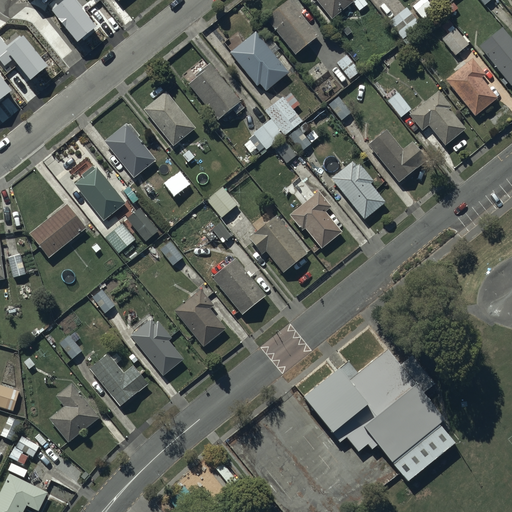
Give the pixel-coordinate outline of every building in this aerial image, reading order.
[(82,0),(47,0),(45,2),(73,37),(95,19),(81,1),(82,0)] [(288,0),(287,0),(266,19),(294,55),(319,35),(300,13),(299,13),(288,0)] [(316,0),(331,18),(353,1),(352,0),(316,0)] [(428,3),(425,0),(421,0),(412,8),(422,21),(435,11),(429,2),(428,3)] [(453,3),(446,8),(451,13),(457,8),(453,3)] [(421,26),(407,8),(388,22),(402,41),(421,26)] [(15,9),(0,20),(0,28),(27,62),(55,40),(41,21),(31,29),(15,9)] [(448,34),(441,40),(454,56),(468,44),(467,43),(469,42),(463,35),(461,37),(452,26),(453,25),(449,20),(441,26),(448,34)] [(511,40),(501,27),(478,46),(510,86),(511,83),(511,40)] [(255,32),(229,53),(257,86),(259,84),(265,91),(288,72),(255,32)] [(0,95),(20,78),(1,55),(0,55),(0,95)] [(360,73),(346,56),(336,64),(350,81),(360,73)] [(484,75),(472,59),(445,80),(445,81),(473,116),(496,99),(480,78),(484,75)] [(196,79),(188,85),(218,122),(232,111),(236,116),(245,110),(240,104),(241,103),(210,64),(194,77),(196,79)] [(464,128),(448,108),(450,106),(438,91),(408,115),(420,130),(427,124),(443,144),(464,128)] [(166,93),(143,111),(173,148),(195,130),(166,93)] [(256,147),(259,151),(264,147),(266,149),(312,113),(303,101),(299,105),(290,93),(284,98),(283,96),(264,110),(271,118),(252,133),(254,134),(248,139),(249,140),(243,144),(249,152),(256,147)] [(410,109),(396,93),(386,101),(400,117),(410,109)] [(126,125),(104,143),(133,179),(155,162),(138,140),(140,138),(130,125),(128,127),(126,125)] [(297,128),(287,137),(300,153),(302,152),(303,153),(309,148),(308,147),(311,145),(297,128)] [(385,130),(367,144),(398,183),(426,161),(411,142),(401,150),(385,130)] [(273,148),(286,164),(297,155),(284,139),(273,148)] [(351,162),(330,179),(363,221),(385,203),(370,185),(373,182),(359,164),(355,167),(351,162)] [(82,177),(73,184),(102,220),(124,203),(95,166),(93,168),(91,165),(80,174),(82,177)] [(238,206),(222,188),(206,202),(222,220),(238,206)] [(318,193),(289,216),(302,232),(305,230),(321,250),(341,234),(324,213),(330,208),(318,193)] [(86,230),(67,206),(29,236),(49,260),(86,230)] [(139,210),(126,220),(145,243),(158,233),(139,210)] [(261,254),(266,251),(283,272),(306,254),(276,216),(248,237),(261,254)] [(231,237),(220,224),(212,231),(207,232),(206,236),(211,242),(217,237),(222,244),(231,237)] [(135,241),(122,225),(105,239),(118,255),(135,241)] [(182,259),(170,243),(160,251),(172,267),(182,259)] [(20,256),(8,259),(13,279),(25,276),(20,256)] [(246,275),(235,261),(211,280),(242,317),(266,298),(250,279),(252,277),(249,273),(246,275)] [(102,291),(92,298),(104,315),(115,307),(102,291)] [(214,307),(201,291),(174,312),(204,349),(226,331),(209,310),(214,307)] [(150,321),(130,336),(163,378),(184,361),(168,342),(171,340),(158,323),(154,326),(150,321)] [(69,336),(59,345),(72,360),(82,352),(69,336)] [(348,363),(301,400),(338,445),(346,439),(358,453),(366,446),(371,451),(376,447),(407,484),(454,445),(439,426),(443,422),(422,396),(439,382),(402,338),(358,375),(348,363)] [(108,356),(90,371),(120,408),(147,386),(132,368),(123,375),(108,356)] [(19,391),(0,384),(0,408),(12,413),(19,391)] [(99,420),(71,384),(55,398),(63,408),(49,420),(68,444),(99,420)] [(21,423),(9,418),(0,436),(11,442),(21,423)] [(39,446),(21,437),(10,460),(24,466),(27,458),(22,455),(23,454),(33,458),(39,446)] [(214,469),(232,491),(240,485),(221,463),(214,469)] [(38,511),(47,494),(9,476),(0,493),(0,511),(23,511),(26,507),(36,511),(38,511)] [(179,511),(194,499),(183,488),(169,501),(179,511)]
